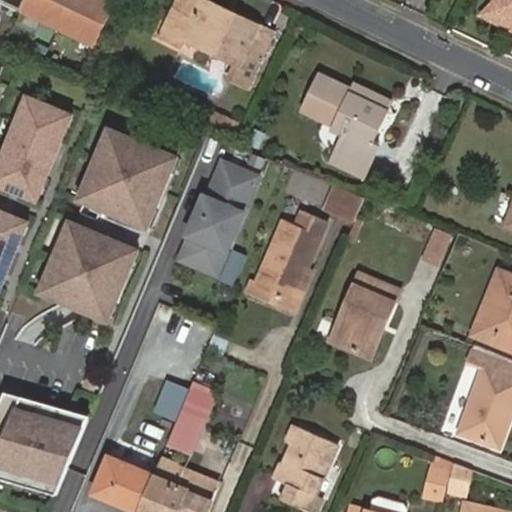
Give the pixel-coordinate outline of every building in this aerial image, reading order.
[(24,0),(2,0),(20,9),(24,0)] [(57,28),(71,0),(24,0),(20,9),(57,28)] [(94,46),(115,4),(107,0),(71,0),(57,28),(94,46)] [(196,6),(199,0),(197,0),(175,0),(158,37),(177,47),(181,40),(236,66),(241,57),(255,63),(269,33),(236,18),(233,24),(196,6)] [(236,18),(199,0),(196,6),(233,24),(236,18)] [(511,26),(511,0),(498,0),(490,17),(511,26)] [(241,57),(236,66),(251,73),(255,63),(241,57)] [(354,97),(356,91),(324,76),(305,114),(348,134),(340,153),(373,169),(383,150),(374,147),(391,113),(354,97)] [(358,86),(356,91),(354,97),(391,113),(395,103),(358,86)] [(48,149),(53,137),(62,141),(68,126),(63,125),(68,113),(29,97),(0,168),(0,183),(34,197),(42,176),(38,174),(40,167),(47,170),(54,152),(48,149)] [(68,126),(72,115),(68,113),(63,125),(68,126)] [(112,145),(118,130),(114,128),(108,143),(112,145)] [(158,209),(174,171),(171,170),(177,155),(118,130),(112,145),(108,143),(92,181),(95,183),(88,199),(147,225),(154,208),(158,209)] [(34,197),(38,199),(62,141),(53,137),(48,149),(54,152),(47,170),(40,167),(38,174),(42,176),(34,197)] [(174,171),(181,156),(177,155),(171,170),(174,171)] [(226,260),(261,177),(232,164),(221,190),(216,187),(212,198),(204,215),(201,214),(192,235),(194,235),(184,259),(197,264),(209,259),(212,254),(226,260)] [(88,199),(95,183),(92,181),(85,198),(88,199)] [(353,220),(363,195),(336,184),(326,209),(353,220)] [(212,198),(208,196),(201,214),(204,215),(212,198)] [(151,226),(158,209),(154,208),(147,225),(151,226)] [(16,241),(24,220),(0,209),(0,291),(5,280),(0,277),(0,265),(1,264),(7,266),(15,248),(8,246),(11,239),(16,241)] [(296,304),(311,273),(333,223),(307,212),(300,227),(288,222),(260,287),(260,288),(296,304)] [(0,265),(0,277),(5,280),(29,222),(24,220),(16,241),(11,239),(8,246),(15,248),(7,266),(1,264),(0,265)] [(71,239),(78,222),(75,221),(68,237),(71,239)] [(118,304),(134,266),(130,264),(138,247),(78,222),(71,239),(68,237),(52,275),(55,277),(49,292),(74,302),(108,317),(114,302),(118,304)] [(442,266),(454,237),(437,230),(425,258),(442,266)] [(134,266),(141,249),(138,247),(130,264),(134,266)] [(209,259),(197,264),(220,274),(226,260),(212,254),(209,259)] [(317,276),(311,273),(296,304),(260,288),(260,287),(256,285),(252,294),(299,314),(317,276)] [(49,292),(55,277),(52,275),(45,290),(49,292)] [(376,294),(381,282),(364,275),(335,340),(367,354),(385,316),(392,320),(400,303),(376,294)] [(511,278),(503,275),(479,338),(511,350),(511,278)] [(404,292),(381,282),(376,294),(400,303),(404,292)] [(112,319),(118,304),(114,302),(108,317),(112,319)] [(385,316),(367,354),(376,358),(392,320),(385,316)] [(502,447),(511,420),(511,360),(479,347),(474,363),(488,368),(464,433),(502,447)] [(462,407),(475,366),(465,362),(452,403),(462,407)] [(98,387),(106,369),(96,365),(88,382),(98,387)] [(183,413),(194,386),(177,378),(165,406),(183,413)] [(0,475),(59,493),(93,414),(8,389),(0,408),(0,475)] [(206,418),(185,409),(176,430),(197,439),(206,418)] [(296,446),(281,479),(292,485),(285,500),(313,511),(319,511),(326,498),(320,496),(342,446),(299,426),(291,443),(296,446)] [(156,477),(158,474),(112,454),(96,492),(142,511),(156,477)] [(455,464),(436,457),(428,491),(448,496),(455,464)] [(473,471),(458,465),(453,488),(468,492),(473,471)] [(156,477),(142,511),(144,511),(208,511),(218,488),(184,475),(180,487),(156,477)]
